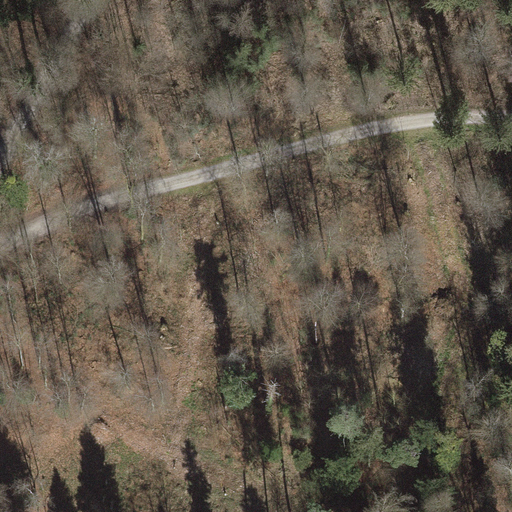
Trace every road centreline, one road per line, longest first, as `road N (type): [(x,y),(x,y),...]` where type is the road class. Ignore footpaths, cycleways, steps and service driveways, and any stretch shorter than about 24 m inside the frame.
road 1 (track): [(0,237),(145,187),(370,126),(469,116),(511,122)]
road 2 (track): [(0,145),(88,0)]
